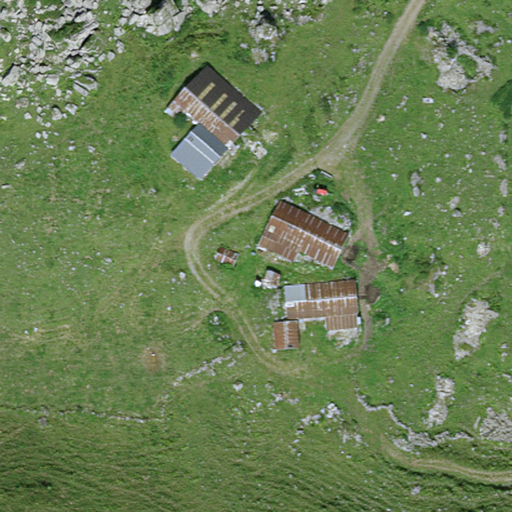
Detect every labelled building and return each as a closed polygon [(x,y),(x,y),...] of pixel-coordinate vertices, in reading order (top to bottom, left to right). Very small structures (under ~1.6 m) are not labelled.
[(253,113),(206,71),(178,102),(225,144),(253,113)] [(197,130),(177,153),(201,173),(221,149),(197,130)] [(347,235),(280,203),(259,247),(292,263),(298,252),(331,268),(347,235)] [(236,255),(221,250),(217,258),(233,264),(236,255)] [(353,282),(285,288),(287,320),(327,317),(328,330),(357,328),(353,282)] [(297,322),(275,323),(276,349),(298,348),(297,322)]
